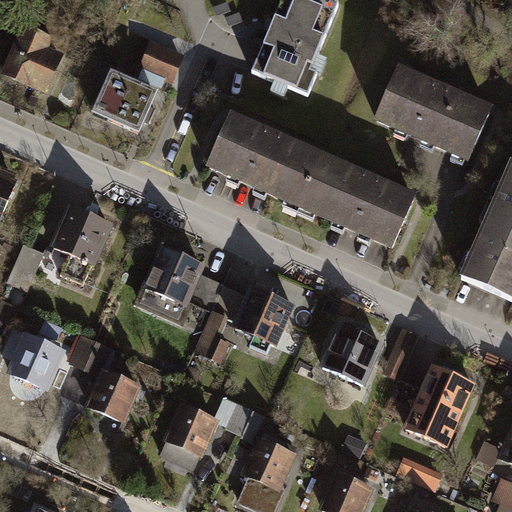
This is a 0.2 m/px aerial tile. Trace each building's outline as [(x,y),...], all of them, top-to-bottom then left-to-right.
[(340,8),(321,0),(284,0),(254,74),(310,98),(319,77),(312,74),(340,8)] [(52,42),(28,31),(8,77),(47,95),(62,59),(48,53),(52,42)] [(183,59),(154,46),(143,70),(172,83),(183,59)] [(490,116),(399,75),(378,123),(469,163),(490,116)] [(156,96),(113,77),(96,116),(139,134),(156,96)] [(323,162),(232,122),(211,171),(301,210),(323,162)] [(414,202),(323,162),(301,210),(393,250),(414,202)] [(511,215),(511,171),(496,208),(511,215)] [(0,222),(16,186),(0,178),(0,222)] [(511,302),(511,215),(496,208),(463,281),(511,302)] [(111,228),(73,212),(56,250),(72,257),(63,277),(85,287),(111,228)] [(45,256),(25,248),(9,285),(29,294),(45,256)] [(202,269),(166,253),(143,306),(179,322),(187,303),(214,314),(225,288),(199,277),(202,269)] [(295,310),(254,292),(250,300),(225,288),(214,314),(196,354),(222,365),(230,347),(218,341),(227,320),(240,326),(237,332),(275,349),(287,321),(290,323),(295,310)] [(380,347),(342,331),(325,370),(363,386),(380,347)] [(99,345),(86,339),(74,366),(87,372),(99,345)] [(63,355),(28,340),(13,376),(47,391),(63,355)] [(99,345),(87,372),(100,377),(111,351),(99,345)] [(408,360),(393,354),(385,374),(399,380),(408,360)] [(164,372),(183,381),(186,373),(168,365),(164,372)] [(472,388),(433,371),(422,394),(399,384),(387,410),(412,421),(407,431),(445,449),(472,388)] [(139,389),(106,375),(91,410),(123,424),(139,389)] [(252,412),(238,406),(228,429),(242,435),(252,412)] [(215,422),(183,408),(162,457),(193,471),(215,422)] [(511,438),(502,461),(511,465),(511,438)] [(366,445),(351,439),(346,450),(361,457),(366,445)] [(251,480),(240,504),(257,511),(274,511),(283,492),(279,490),(294,458),(260,443),(245,477),(251,480)] [(405,461),(399,477),(432,491),(439,476),(405,461)] [(362,511),(372,490),(338,476),(322,511),(362,511)] [(511,486),(503,483),(495,501),(511,508),(511,486)]
